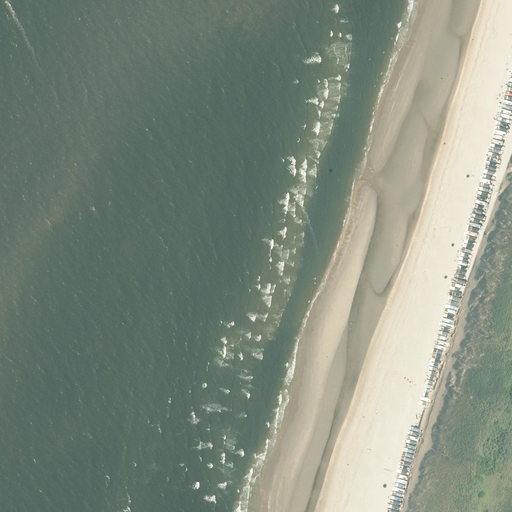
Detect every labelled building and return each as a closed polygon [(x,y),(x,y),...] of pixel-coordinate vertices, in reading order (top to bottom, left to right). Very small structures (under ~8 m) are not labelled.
[(465,258),(462,265),(469,267),(472,260),(467,258),(467,257),(464,256),(466,253),(474,256),(475,251),(472,250),(473,245),(474,245),(477,239),(470,236),(468,243),(467,243),(462,257),(465,258)] [(462,266),(459,279),(464,280),(465,276),(466,276),(468,268),(462,266)] [(459,302),(461,293),(463,294),(464,286),(455,284),(452,300),(459,302)] [(453,301),(451,306),(451,305),(447,317),(452,319),(456,306),(455,306),(457,303),(453,301)] [(428,421),(430,414),(422,411),(419,419),(428,421)] [(416,432),(422,434),(424,425),(426,426),(427,422),(419,420),(416,428),(417,428),(416,432)]
